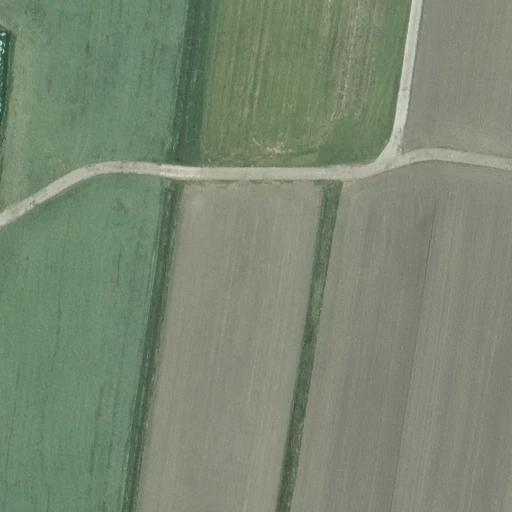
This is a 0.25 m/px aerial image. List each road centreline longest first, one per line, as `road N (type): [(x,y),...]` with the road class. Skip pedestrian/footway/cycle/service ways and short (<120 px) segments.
road 1 (track): [(0,222),(83,174),(117,169),(351,177),(432,155),(511,167)]
road 2 (track): [(391,166),(419,0)]
